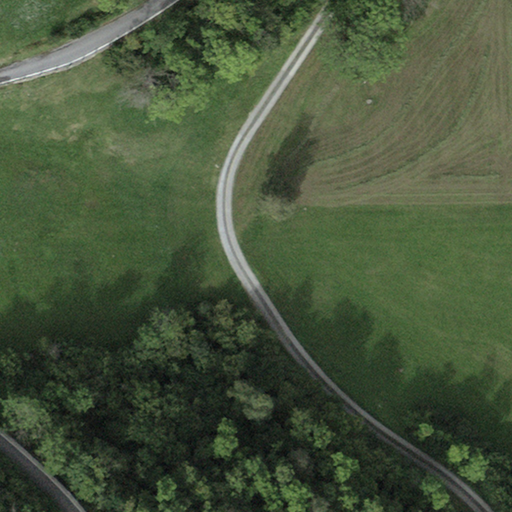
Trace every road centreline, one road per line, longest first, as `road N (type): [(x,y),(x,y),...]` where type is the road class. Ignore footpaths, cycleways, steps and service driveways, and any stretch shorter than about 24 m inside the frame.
road 1 (unclassified): [(333,0),(226,170),(230,259),(479,511)]
road 2 (tertiary): [(0,74),(81,47),(165,0)]
